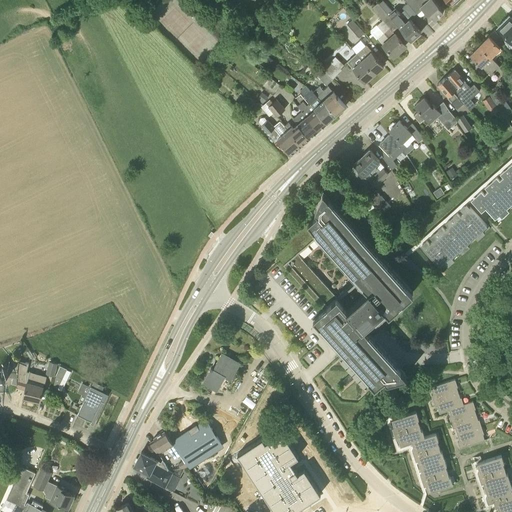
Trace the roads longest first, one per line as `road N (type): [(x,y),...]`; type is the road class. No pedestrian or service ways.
road 1 (unclassified): [(409,511),(351,455),(271,336),(210,287)]
road 2 (secondary): [(292,176),(438,46)]
road 3 (residential): [(511,414),(479,381),(467,339),(478,292),(511,252)]
road 4 (secondary): [(292,176),(199,280)]
road 5 (secondary): [(210,287),(292,176)]
road 6 (secondary): [(93,511),(152,387)]
